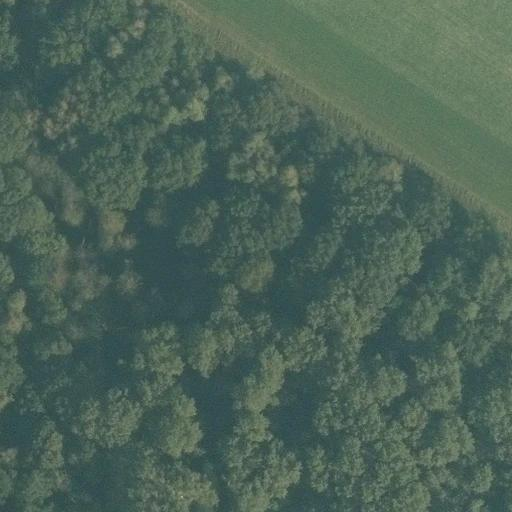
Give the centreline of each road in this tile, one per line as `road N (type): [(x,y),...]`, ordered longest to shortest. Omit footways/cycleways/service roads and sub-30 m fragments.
road 1 (track): [(0,92),(511,429)]
road 2 (track): [(40,0),(511,310)]
